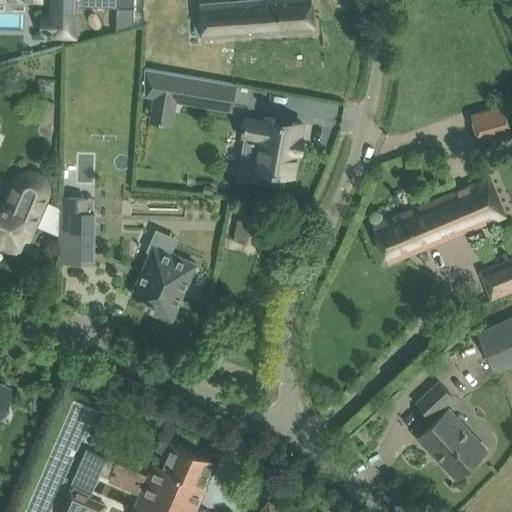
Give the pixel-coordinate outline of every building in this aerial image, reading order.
[(0,0),(22,1),(22,0),(53,0),(53,19),(65,19),(65,35),(52,34),(52,31),(48,31),(48,35),(52,35),(74,35),(74,34),(80,34),(81,6),(116,7),(116,31),(116,29),(143,22),(142,0),(0,0)] [(203,37),(294,31),(314,30),(312,0),(238,0),(201,2),(203,37)] [(176,108),(177,100),(231,110),(235,84),(146,68),(145,68),(144,96),(145,96),(152,98),(151,104),(176,108)] [(511,103),(471,115),(479,142),(511,132),(511,103)] [(244,164),(240,191),(281,198),(285,173),(294,175),(298,152),(301,152),(303,138),(300,138),(303,124),(292,122),(292,121),(275,118),(275,119),(265,117),(264,121),(246,118),(243,135),(261,139),(256,166),(244,164)] [(37,170),(33,169),(29,169),(24,169),(20,170),(17,172),(13,175),(11,178),(0,203),(0,202),(0,245),(16,253),(23,237),(28,239),(46,197),(49,198),(50,194),(50,190),(50,186),(48,182),(46,178),(44,175),(40,172),(37,170)] [(390,264),(504,216),(488,177),(373,226),(390,264)] [(94,211),(87,211),(60,211),(59,261),(93,262),(94,211)] [(253,233),(256,216),(239,213),(239,214),(233,213),(231,221),(238,222),(236,232),(234,241),(247,243),(249,233),(253,233)] [(172,321),(196,264),(153,245),(132,294),(152,303),(148,310),(172,321)] [(511,257),(498,263),(479,271),(491,300),(511,291),(511,257)] [(495,373),(503,369),(511,364),(511,316),(476,332),(495,373)] [(431,417),(453,397),(439,381),(417,402),(431,417)] [(0,406),(8,387),(0,383),(0,406)] [(456,478),(471,464),(487,450),(448,409),(418,437),(456,478)] [(133,511),(193,511),(205,486),(203,485),(213,461),(173,444),(162,467),(154,464),(133,511)] [(107,458),(107,457),(87,448),(59,511),(104,511),(107,505),(89,497),(90,492),(92,493),(100,474),(107,458)] [(281,511),(269,502),(260,511),(281,511)]
